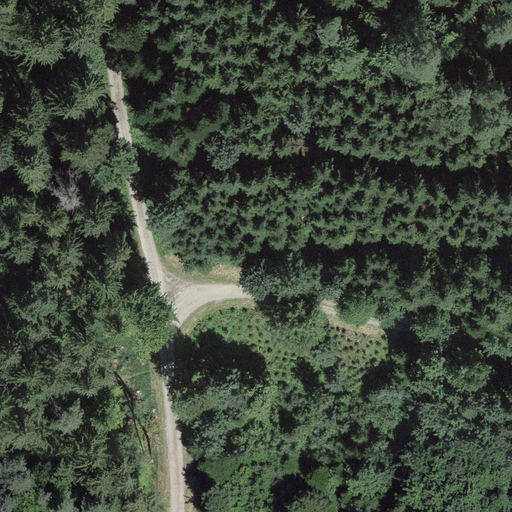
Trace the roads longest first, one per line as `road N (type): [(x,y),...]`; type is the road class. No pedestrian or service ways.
road 1 (track): [(167,511),(154,354),(160,291),(114,44),(122,0)]
road 2 (track): [(160,291),(314,299),(511,358)]
